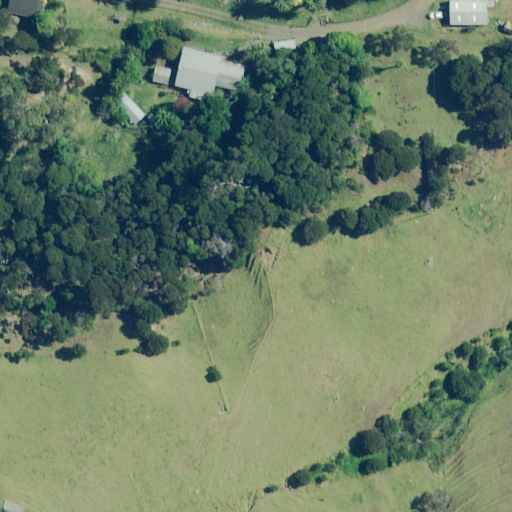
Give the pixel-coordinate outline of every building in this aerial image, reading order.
[(10,0),(9,12),(37,18),(40,0),(10,0)] [(495,7),(495,0),(452,0),(452,24),(488,24),(488,7),(495,7)] [(298,53),(296,39),(275,41),(277,55),(298,53)] [(223,56),(186,47),(177,84),(191,88),(189,96),(212,101),(216,86),(240,92),(246,67),(222,61),(223,56)] [(172,69),(158,65),(154,81),(169,84),(172,69)] [(147,113),(126,95),(117,105),(137,124),(147,113)]
